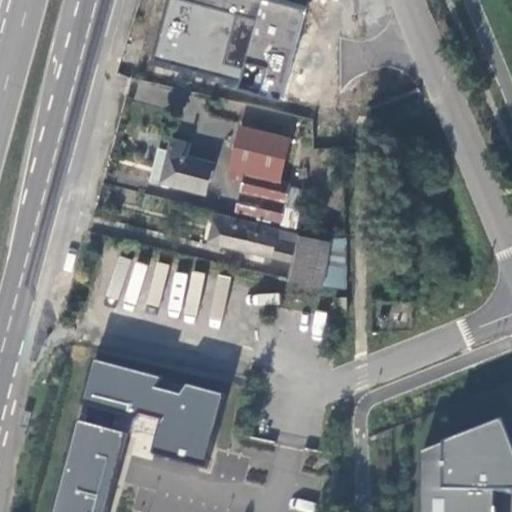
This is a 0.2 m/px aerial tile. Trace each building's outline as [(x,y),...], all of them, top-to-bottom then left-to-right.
[(168,0),(153,67),(284,98),(305,7),(273,0),(168,0)] [(341,149),(341,119),(311,120),(314,150),(341,149)] [(239,129),(229,164),(275,179),(285,142),(239,129)] [(153,149),(144,182),(201,198),(210,164),(188,158),(191,146),(170,141),(167,153),(153,149)] [(275,179),(229,164),(225,177),(241,182),(234,213),(275,224),(286,184),(287,182),(275,179)] [(286,184),(275,224),(274,227),(290,232),(302,189),(286,184)] [(216,246),(222,221),(212,219),(207,244),(216,246)] [(312,241),(294,236),(222,221),(216,246),(289,263),(285,279),(315,285),(319,287),(312,241)] [(312,241),(319,287),(343,286),(342,238),(326,240),(325,245),(312,241)] [(106,511),(127,436),(77,423),(52,511),(106,511)] [(511,498),(511,451),(502,426),(420,458),(418,511),(493,511),(494,498),(511,498)]
